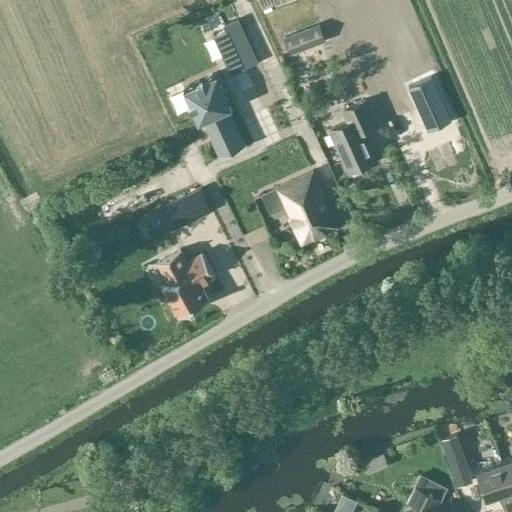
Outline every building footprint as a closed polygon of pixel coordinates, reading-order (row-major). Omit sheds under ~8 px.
[(294,55),(319,44),(327,40),(320,24),(287,39),(294,55)] [(235,48),(223,53),(232,72),(244,66),(235,48)] [(204,117),(216,142),(238,132),(227,107),(233,105),(217,71),(183,86),(199,120),(204,117)] [(347,119),(331,127),(350,169),(375,158),(363,131),(379,124),(367,98),(342,109),(347,119)] [(277,186),(290,214),(302,240),(338,225),(312,170),(277,186)] [(206,179),(192,186),(198,199),(212,192),(206,179)] [(146,214),(145,214),(154,234),(167,228),(182,221),(172,201),(146,214)] [(180,247),(157,260),(170,281),(163,285),(179,314),(203,300),(208,297),(199,281),(215,272),(202,250),(201,251),(202,252),(188,261),(180,247)] [(511,455),(502,459),(511,488),(511,455)] [(506,510),(511,507),(511,488),(502,459),(478,467),(488,496),(500,492),(506,510)]
